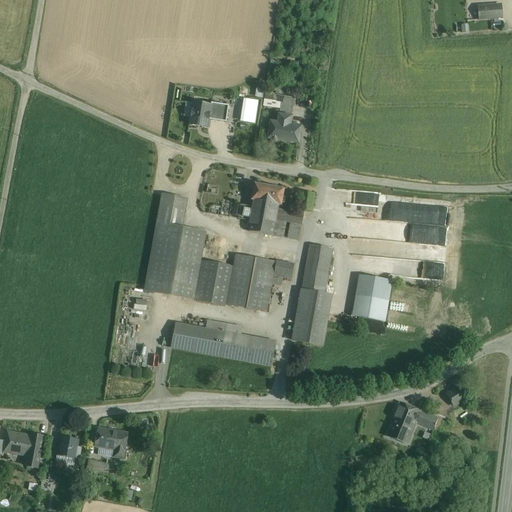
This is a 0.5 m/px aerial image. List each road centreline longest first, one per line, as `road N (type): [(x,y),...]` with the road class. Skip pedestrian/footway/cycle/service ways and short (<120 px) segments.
road 1 (unclassified): [(0,414),(364,399),(425,387),(511,342)]
road 2 (unclassified): [(27,80),(186,152),(424,186),(511,187)]
road 3 (unclassified): [(27,80),(0,231)]
